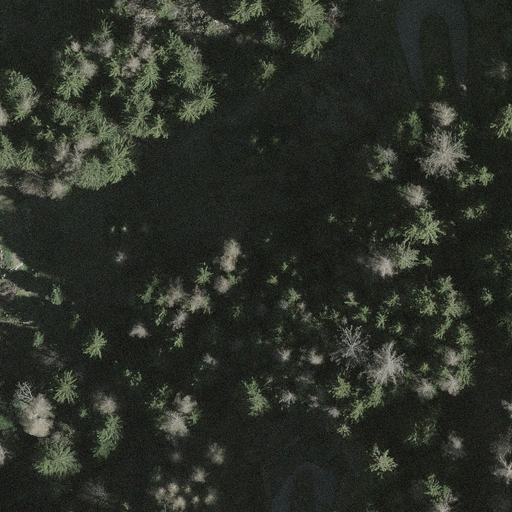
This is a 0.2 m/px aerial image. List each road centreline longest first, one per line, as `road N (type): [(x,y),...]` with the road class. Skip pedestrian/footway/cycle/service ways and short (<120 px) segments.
road 1 (track): [(479,511),(491,462),(480,366),(406,28),(415,15),(434,13),(451,23),(456,61),(511,195)]
road 2 (track): [(279,511),(286,459),(303,444),(319,459),(319,511)]
